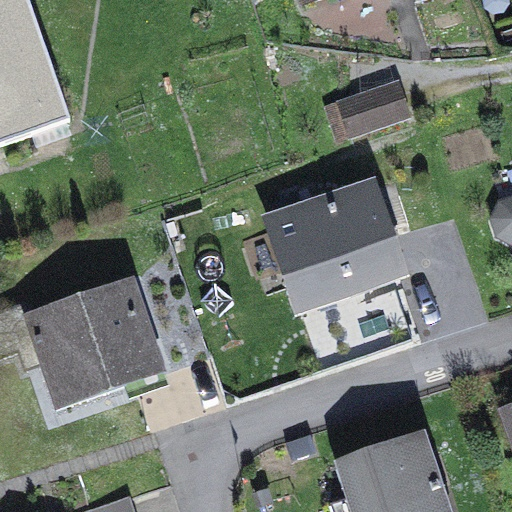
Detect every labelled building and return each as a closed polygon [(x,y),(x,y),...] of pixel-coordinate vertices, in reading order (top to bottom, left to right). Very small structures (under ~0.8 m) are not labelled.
[(0,0),(0,150),(70,127),(25,0),(0,0)] [(330,111),(341,141),(408,119),(397,88),(330,111)] [(350,285),(355,300),(405,283),(374,189),(266,225),(293,304),(350,285)] [(511,205),(503,208),(495,222),(500,237),(511,243),(511,205)] [(293,304),(298,318),(355,300),(350,285),(293,304)] [(42,368),(57,413),(164,377),(134,286),(27,322),(24,311),(0,319),(0,361),(20,354),(36,349),(42,368)] [(20,354),(27,373),(42,368),(36,349),(20,354)] [(447,511),(423,441),(338,469),(349,503),(335,508),(336,511),(447,511)] [(126,511),(123,502),(93,511),(126,511)]
